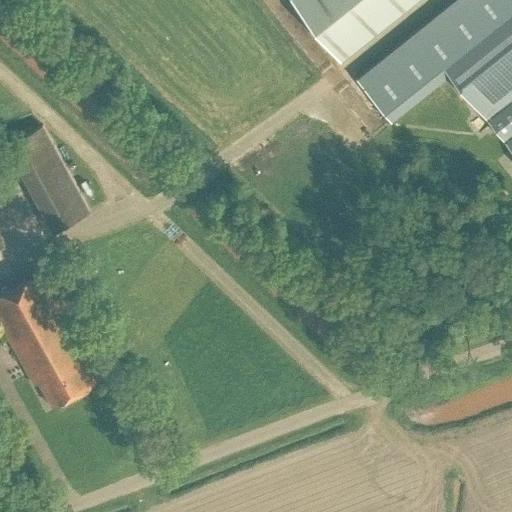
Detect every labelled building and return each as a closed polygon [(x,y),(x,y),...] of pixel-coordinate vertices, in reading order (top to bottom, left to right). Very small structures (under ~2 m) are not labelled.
[(294,0),(342,58),(413,0),(294,0)] [(511,0),(453,0),(358,77),(392,119),(451,71),(511,146),(511,0)] [(25,162),(55,229),(93,212),(64,145),(25,162)] [(82,343),(84,341),(42,267),(0,291),(0,322),(34,382),(38,380),(52,404),(98,378),(89,361),(92,359),(82,343)] [(487,308),(491,318),(499,315),(496,305),(487,308)]
